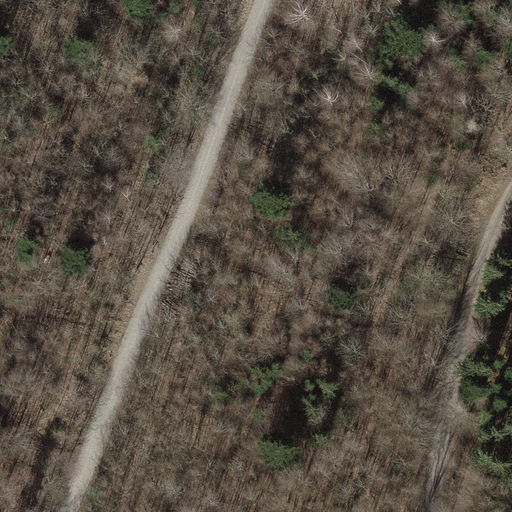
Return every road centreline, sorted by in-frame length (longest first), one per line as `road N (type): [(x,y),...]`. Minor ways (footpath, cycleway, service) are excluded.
road 1 (track): [(70,511),(266,0)]
road 2 (track): [(434,511),(463,329),(511,194)]
